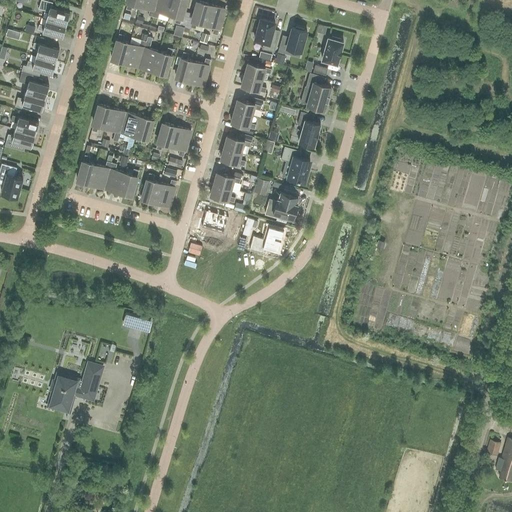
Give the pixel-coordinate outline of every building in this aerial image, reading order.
[(46,0),(40,0),(39,8),(49,11),(46,18),(67,24),(70,12),(51,7),(53,2),(46,0)] [(143,0),(128,0),(128,3),(126,9),(131,10),(133,4),(141,7),(143,0)] [(143,0),(141,7),(150,9),(148,15),(153,16),(157,0),(143,0)] [(158,18),(160,12),(168,14),(172,0),(157,0),(153,16),(158,18)] [(177,17),(175,22),(180,24),(182,18),(186,0),(172,0),(168,14),(177,17)] [(212,4),(198,0),(192,21),(190,27),(195,28),(197,22),(206,25),(212,4)] [(225,8),(212,4),(206,25),(214,27),(212,33),(218,35),(219,29),(225,8)] [(39,24),(38,29),(63,36),(67,24),(46,18),(44,25),(39,24)] [(274,52),(279,36),(272,34),(275,22),(261,18),(255,39),(264,42),(262,48),(274,52)] [(320,30),(328,33),(331,25),(322,22),(320,30)] [(185,27),(177,25),(175,34),(182,36),(185,27)] [(282,39),(278,51),(291,54),(293,49),(301,51),(307,31),(304,30),(304,29),(296,26),(296,28),(292,27),(288,41),(282,39)] [(13,37),(15,30),(8,28),(6,35),(13,37)] [(123,40),(125,35),(119,33),(118,38),(118,39),(112,59),(125,63),(131,43),(123,40)] [(148,36),(146,41),(139,67),(152,71),(158,50),(150,48),(153,38),(148,36)] [(341,39),(332,36),(332,38),(328,37),(322,59),(337,64),(344,41),(340,40),(341,39)] [(131,43),(125,63),(139,67),(146,41),(141,39),(140,45),(131,43)] [(34,42),(33,47),(38,49),(36,55),(56,61),(60,49),(34,42)] [(166,53),(160,51),(158,50),(152,71),(166,75),(172,54),(173,48),(168,47),(166,53)] [(182,57),(176,78),(190,82),(196,61),(187,59),(189,53),(183,51),(182,57)] [(287,56),(279,53),(277,62),(285,65),(287,56)] [(36,55),(34,62),(28,60),(27,65),(23,64),(22,70),(34,74),(35,68),(53,73),(56,61),(36,55)] [(190,82),(203,85),(209,65),(209,64),(210,64),(211,59),(206,58),(204,63),(196,61),(190,82)] [(314,62),(307,60),(304,70),(311,72),(314,62)] [(245,73),(261,78),(263,71),(271,73),(272,68),(265,66),(264,67),(248,63),(245,73)] [(314,71),(326,74),(328,67),(315,64),(314,71)] [(33,75),(22,71),(19,81),(28,83),(26,92),(46,97),(49,85),(32,80),(33,75)] [(311,87),(306,105),(324,111),(328,98),(332,86),(328,85),(322,83),(323,80),(324,76),(310,72),(306,86),(311,87)] [(259,85),(261,78),(245,73),(242,85),(258,90),(265,92),(267,87),(259,85)] [(22,108),(23,104),(42,109),(46,97),(26,92),(24,98),(18,96),(15,106),(22,108)] [(251,103),(254,103),(261,105),(263,100),(253,97),(251,103)] [(251,103),(238,99),(235,110),(251,114),(253,108),(260,110),(261,105),(254,103),(251,103)] [(271,101),(269,107),(276,110),(278,103),(271,101)] [(113,107),(99,104),(94,124),(94,125),(93,125),(92,130),(97,131),(99,126),(107,128),(113,107)] [(279,104),(278,109),(294,113),(295,108),(279,104)] [(126,111),(113,107),(107,128),(115,130),(114,136),(119,138),(121,132),(126,111)] [(251,114),(235,110),(232,122),(248,126),(248,127),(255,129),(256,124),(249,122),(251,114)] [(126,111),(121,132),(119,138),(124,139),(126,133),(134,136),(134,135),(140,115),(126,111)] [(321,123),(313,121),(315,115),(301,111),(297,124),(303,126),(299,142),(314,146),(321,123)] [(15,128),(35,134),(39,122),(13,115),(11,120),(17,122),(15,128)] [(140,115),(134,135),(134,136),(142,138),(141,144),(146,145),(147,140),(147,139),(153,119),(140,115)] [(158,143),(156,148),(161,150),(163,144),(171,146),(177,126),(164,122),(158,142),(158,143)] [(242,125),(241,131),(253,134),(255,129),(248,127),(242,125)] [(191,130),(177,126),(171,146),(180,149),(178,154),(184,156),(185,150),(185,149),(191,130)] [(32,146),(35,134),(15,128),(13,135),(8,133),(7,139),(32,146)] [(272,131),(270,138),(279,141),(281,134),(272,131)] [(244,140),(227,136),(224,147),(241,151),(243,144),(250,146),(251,142),(244,140)] [(285,146),(281,159),(286,160),(281,175),(286,177),(286,178),(306,183),(309,171),(312,159),(300,156),(302,150),(285,146)] [(241,151),(224,147),(221,158),(237,163),(244,165),(246,161),(238,159),(241,151)] [(91,185),(97,165),(97,164),(89,162),(90,156),(85,154),(83,160),(84,160),(83,160),(78,181),(91,185)] [(182,160),(170,157),(168,164),(180,167),(182,160)] [(97,164),(97,165),(91,185),(105,188),(112,162),(107,160),(105,166),(97,164)] [(112,162),(105,188),(118,192),(124,171),(115,169),(117,163),(112,162)] [(18,197),(23,178),(15,176),(17,167),(2,163),(0,168),(0,183),(4,184),(2,193),(18,197)] [(165,174),(175,177),(177,170),(166,167),(165,174)] [(124,171),(118,192),(132,196),(137,175),(138,175),(139,170),(134,168),(132,174),(124,171)] [(147,179),(142,199),(156,203),(161,182),(153,180),(154,174),(149,172),(148,178),(147,179)] [(217,172),(214,183),(231,187),(232,181),(239,183),(241,178),(234,176),(234,177),(217,172)] [(266,194),(270,180),(258,177),(254,191),(266,194)] [(170,184),(161,182),(156,203),(169,207),(175,186),(177,180),(172,179),(170,184)] [(228,195),(231,187),(214,183),(211,195),(227,199),(227,200),(234,202),(236,197),(228,195)] [(298,196),(281,191),(279,198),(278,198),(277,200),(270,198),(265,213),(277,217),(278,214),(293,219),(298,204),(296,203),(298,196)] [(250,211),(252,202),(241,199),(239,208),(250,211)] [(207,210),(202,226),(224,232),(229,216),(233,218),(235,211),(223,208),(222,214),(207,210)] [(256,227),(258,221),(254,220),(254,219),(248,217),(243,233),(250,235),(252,226),(256,227)] [(284,229),(269,225),(265,238),(253,235),(249,249),(265,253),(266,248),(278,251),(284,229)] [(199,239),(196,247),(218,254),(221,245),(199,239)] [(385,242),(378,240),(376,247),(383,249),(385,242)] [(225,253),(220,269),(244,276),(249,260),(243,258),(245,252),(227,246),(225,253)] [(132,310),(127,323),(154,332),(158,319),(132,310)] [(93,398),(102,367),(89,363),(84,382),(78,380),(75,379),(75,377),(68,375),(68,377),(62,375),(59,382),(57,382),(54,382),(53,383),(52,385),(51,387),(52,388),(54,390),(57,391),(53,406),(68,411),(66,417),(67,418),(75,391),(80,393),(80,394),(93,398)] [(511,438),(508,437),(501,460),(498,460),(496,469),(501,470),(499,477),(511,480),(511,477),(511,438)] [(497,455),(501,442),(490,439),(487,452),(497,455)]
